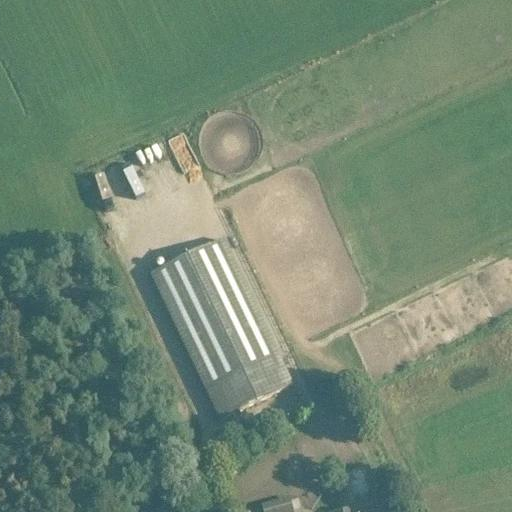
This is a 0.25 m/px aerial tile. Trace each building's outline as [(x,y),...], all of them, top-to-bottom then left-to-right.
[(224,242),(151,277),(220,423),(293,388),(224,242)] [(86,323),(82,315),(72,320),(75,327),(86,323)] [(59,376),(69,383),(74,376),(65,369),(59,376)] [(370,477),(350,483),(353,495),(373,490),(370,477)] [(293,511),(291,499),(262,507),(263,511),(293,511)] [(188,511),(183,501),(160,511),(188,511)]
